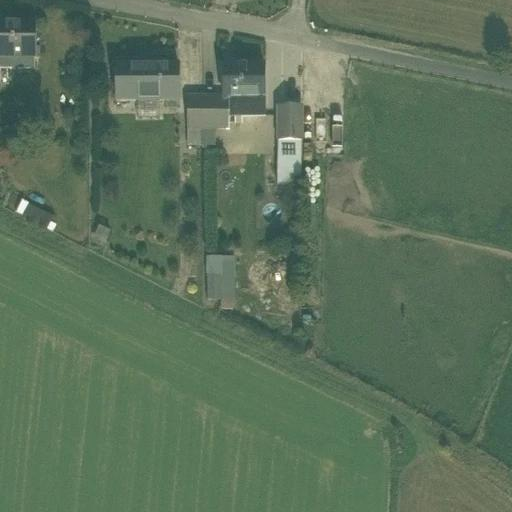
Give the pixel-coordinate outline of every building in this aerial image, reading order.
[(0,59),(36,60),(36,26),(0,26),(0,59)] [(36,60),(0,59),(0,71),(36,71),(36,60)] [(159,102),(179,102),(179,67),(117,68),(117,103),(137,103),(159,102)] [(263,102),(264,102),(264,68),(224,69),(224,100),(224,102),(229,102),(263,102)] [(187,131),(201,131),(202,99),(188,99),(187,131)] [(215,99),(202,99),(201,131),(215,131),(215,100),(215,99)] [(215,131),(229,131),(229,118),(229,102),(224,102),(224,100),(215,100),(215,131)] [(159,102),(137,103),(137,121),(160,121),(159,102)] [(229,102),(229,118),(263,118),(263,102),(229,102)] [(301,142),(301,110),(278,110),(278,142),(301,142)] [(187,131),(188,147),(201,147),(201,131),(187,131)] [(201,147),(215,147),(215,131),(201,131),(201,147)] [(277,186),(301,187),(301,142),(278,142),(277,186)] [(53,218),(28,205),(22,217),(47,230),(53,218)] [(95,238),(106,243),(110,233),(99,228),(95,238)] [(235,257),(206,258),(208,302),(221,301),(237,300),(235,257)] [(237,312),(237,300),(221,301),(221,312),(237,312)]
